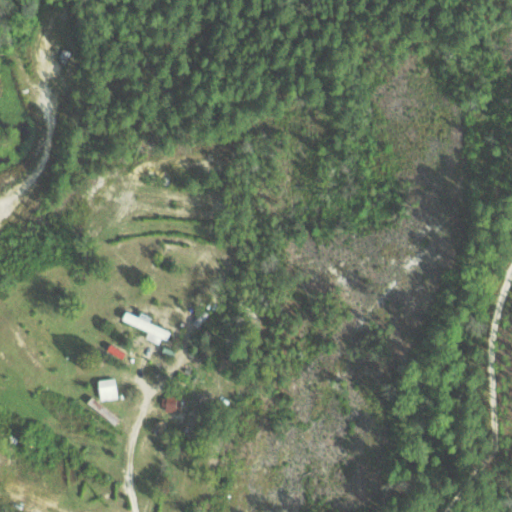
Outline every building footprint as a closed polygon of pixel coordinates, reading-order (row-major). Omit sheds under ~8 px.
[(146,331),(144,337),(161,344),(167,329),(148,322),(150,316),(139,312),(137,316),(123,310),(119,320),(146,331)] [(208,314),(203,310),(191,322),(196,327),(208,314)] [(97,379),(98,399),(116,398),(115,378),(97,379)] [(163,410),(178,411),(179,399),(164,397),(163,410)] [(147,470),(153,445),(136,441),(130,466),(147,470)]
